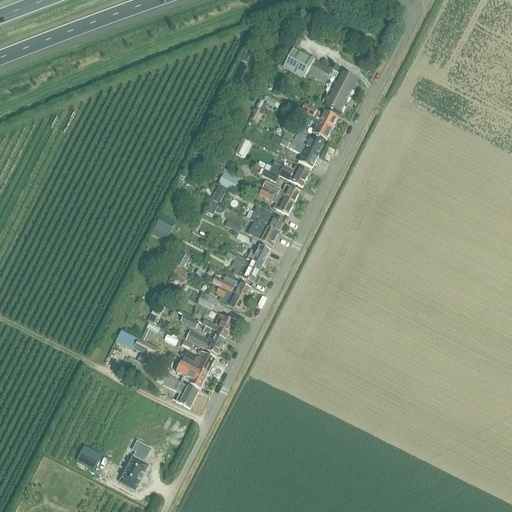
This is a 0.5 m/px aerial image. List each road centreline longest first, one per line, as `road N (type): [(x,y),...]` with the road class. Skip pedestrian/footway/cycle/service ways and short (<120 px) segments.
road 1 (residential): [(162,511),(410,23),(408,5)]
road 2 (track): [(206,423),(0,319)]
road 3 (motorway): [(0,60),(161,0)]
